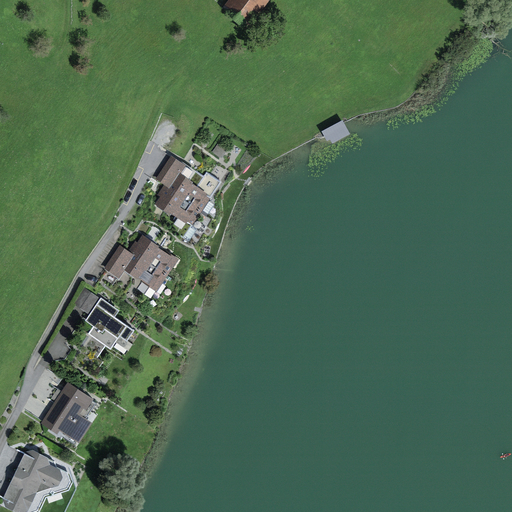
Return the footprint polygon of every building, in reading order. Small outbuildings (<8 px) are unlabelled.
[(262,0),(231,0),(226,7),(245,22),(262,0)] [(344,117),(323,127),(328,137),(348,127),(344,117)] [(185,161),(172,152),(156,176),(168,185),(178,171),(185,161)] [(211,192),(178,171),(158,202),(192,223),(211,192)] [(179,253),(145,232),(124,265),(157,286),(179,253)] [(133,249),(120,241),(104,265),(118,273),(133,249)] [(97,293),(84,284),(74,299),(88,307),(97,293)] [(127,321),(97,301),(87,317),(93,322),(88,329),(111,345),(127,321)] [(93,393),(66,378),(42,421),(78,441),(92,416),(83,411),(93,393)] [(50,457),(27,447),(3,498),(8,508),(18,511),(23,511),(30,510),(38,492),(59,485),(64,476),(62,467),(52,463),(50,457)]
